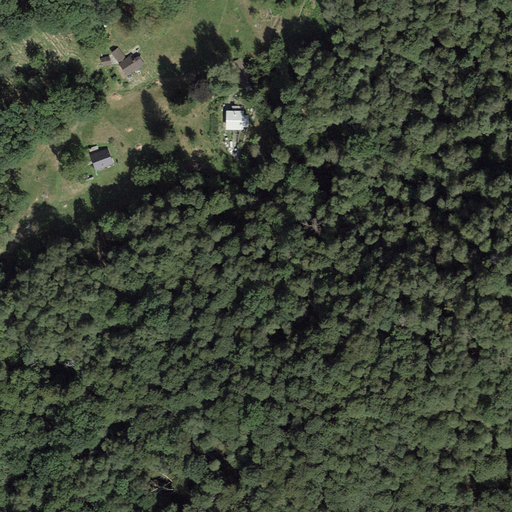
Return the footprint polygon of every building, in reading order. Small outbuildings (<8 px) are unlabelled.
[(118,48),(110,53),(126,77),(145,65),(139,57),(134,60),(131,55),(125,59),(118,48)] [(109,56),(100,58),(102,67),(111,65),(109,56)] [(245,57),(233,61),(243,89),(254,85),(245,57)] [(355,92),(332,94),(333,111),(357,109),(355,92)] [(231,111),(225,111),(225,130),(243,130),(243,128),(248,128),(249,116),(243,116),(243,111),(231,111)] [(107,149),(89,155),(94,170),(112,165),(107,149)] [(184,253),(160,256),(163,281),(186,279),(184,253)]
